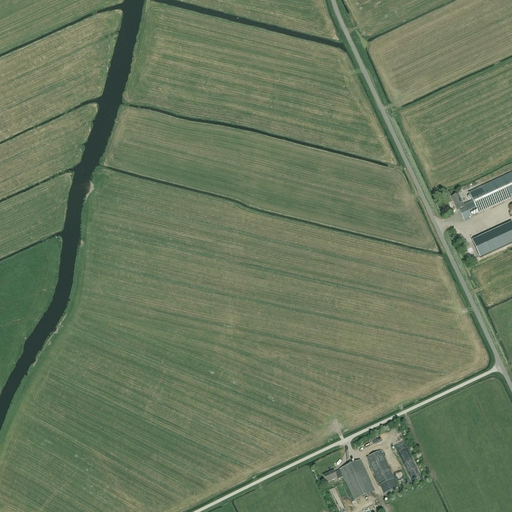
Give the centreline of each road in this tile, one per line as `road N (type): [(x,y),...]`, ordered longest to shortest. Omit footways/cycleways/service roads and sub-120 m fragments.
road 1 (unclassified): [(501,365),(333,0)]
road 2 (unclassified): [(196,511),(501,365)]
